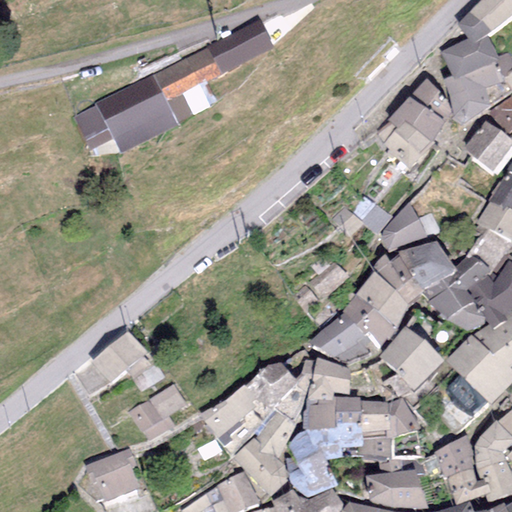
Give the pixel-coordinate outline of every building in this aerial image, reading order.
[(487,35),(511,17),(511,8),(501,0),(480,0),(457,26),(467,39),(483,37),(487,35)] [(511,0),(501,0),(511,8),(511,0)] [(259,21),(206,48),(220,75),(273,48),(259,21)] [(449,96),(503,77),(511,71),(511,59),(509,52),(497,57),(487,35),(483,37),(467,39),(440,52),(451,76),(442,80),(449,96)] [(220,75),(206,48),(93,105),(94,107),(73,117),(90,151),(112,140),(119,154),(176,126),(164,102),(220,75)] [(511,71),(503,77),(511,94),(511,93),(511,71)] [(457,129),(511,94),(503,77),(449,96),(457,129)] [(427,78),(408,97),(445,123),(451,113),(446,99),(427,78)] [(511,96),(488,114),(510,134),(511,132),(511,96)] [(408,97),(387,120),(390,122),(397,129),(404,121),(432,143),(445,123),(408,97)] [(413,172),(432,143),(404,121),(397,129),(390,122),(376,134),(383,145),(413,172)] [(511,138),(511,140),(485,122),(462,149),(497,176),(511,155),(511,138)] [(511,211),(511,172),(507,170),(486,201),(489,202),(511,211)] [(365,197),(353,213),(376,235),(391,216),(365,197)] [(426,237),(408,202),(382,233),(382,236),(380,238),(380,241),(381,245),(384,248),(387,249),(388,252),(426,237)] [(475,224),(487,229),(511,242),(511,211),(489,202),(475,224)] [(350,237),(361,225),(343,207),(331,218),(350,237)] [(495,276),(511,245),(511,242),(487,229),(465,256),(468,259),(473,256),(495,276)] [(437,241),(398,252),(399,256),(389,262),(384,255),(370,267),(373,272),(408,306),(421,296),(425,293),(422,289),(453,273),(457,271),(454,266),(437,241)] [(465,256),(454,266),(457,271),(453,273),(459,281),(475,303),(489,292),(497,278),(495,276),(473,256),(468,259),(465,256)] [(511,266),(507,262),(497,278),(489,292),(475,303),(488,321),(489,323),(492,327),(511,316),(511,313),(509,309),(511,307),(511,266)] [(337,264),(309,286),(320,300),(348,278),(337,264)] [(408,306),(373,272),(355,295),(397,331),(408,306)] [(459,281),(453,273),(422,289),(425,293),(421,296),(428,303),(459,281)] [(459,281),(428,303),(445,319),(466,331),(475,329),(488,321),(475,303),(459,281)] [(317,300),(306,287),(293,297),(305,311),(317,300)] [(397,331),(355,295),(338,318),(375,352),(397,331)] [(511,316),(492,327),(489,323),(470,335),(511,374),(511,316)] [(375,352),(338,318),(307,342),(347,364),(375,352)] [(443,360),(404,327),(378,357),(413,392),(443,360)] [(127,332),(91,361),(109,383),(110,385),(146,355),(127,332)] [(511,381),(511,374),(470,335),(445,361),(460,375),(446,388),(456,396),(473,415),(487,401),(490,404),(504,390),(511,381)] [(349,369),(316,358),(315,363),(310,360),(305,350),(281,365),(293,379),(297,388),(305,393),(308,395),(307,399),(333,398),(333,393),(349,396),(349,369)] [(89,398),(109,383),(91,361),(74,374),(89,398)] [(281,365),(279,362),(269,365),(258,370),(258,374),(243,385),(272,416),(275,413),(294,426),(305,393),(297,388),(293,379),(281,365)] [(172,385),(149,399),(149,400),(161,420),(168,415),(185,405),(172,385)] [(224,400),(200,416),(231,458),(254,438),(272,416),(243,385),(224,400)] [(473,415),(456,396),(443,408),(436,414),(454,434),(474,416),(473,415)] [(359,401),(359,399),(333,398),(307,399),(305,411),(301,412),(302,430),(287,446),(293,457),(285,459),(292,489),(298,497),(307,500),(331,489),(337,486),(326,459),(340,456),(340,448),(351,447),(361,446),(359,401)] [(402,399),(387,403),(391,457),(420,457),(415,431),(421,429),(402,399)] [(149,400),(127,413),(139,433),(142,431),(149,442),(175,426),(168,415),(161,420),(149,400)] [(387,403),(359,401),(361,446),(351,447),(352,457),(362,457),(361,461),(391,461),(391,457),(387,403)] [(511,407),(495,421),(511,437),(511,442),(511,444),(511,451),(507,457),(511,462),(511,407)] [(294,426),(275,413),(272,416),(254,438),(231,458),(243,472),(257,504),(286,482),(283,466),(277,459),(294,426)] [(511,442),(511,437),(495,421),(479,437),(473,447),(476,471),(505,461),(501,453),(511,444),(511,442)] [(465,435),(432,453),(443,478),(447,477),(472,469),(472,448),(465,435)] [(127,449),(83,466),(97,501),(100,500),(102,503),(140,489),(132,469),(135,468),(127,449)] [(511,494),(511,477),(505,461),(476,471),(480,482),(486,480),(490,493),(484,495),(488,504),(511,494)] [(447,477),(455,506),(469,502),(484,495),(490,493),(486,480),(480,482),(476,483),(472,469),(447,477)] [(415,470),(366,476),(369,503),(396,509),(428,510),(415,470)] [(243,472),(216,485),(223,501),(211,506),(213,511),(239,511),(257,504),(243,472)] [(292,489),(270,502),(272,507),(273,511),(338,511),(341,510),(344,507),(331,489),(307,500),(298,497),(292,489)] [(455,506),(438,511),(473,511),(469,502),(455,506)] [(377,511),(378,509),(347,503),(341,510),(339,511),(377,511)]
